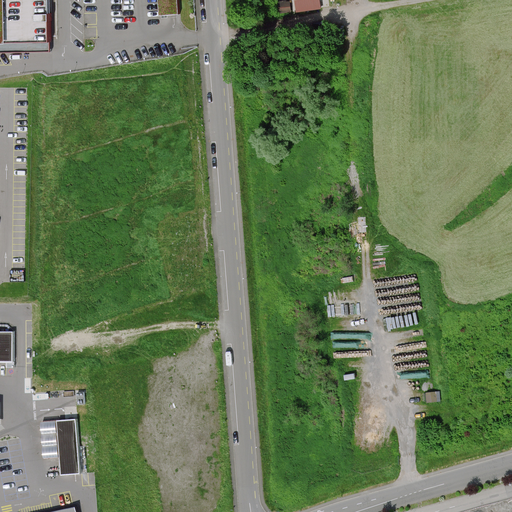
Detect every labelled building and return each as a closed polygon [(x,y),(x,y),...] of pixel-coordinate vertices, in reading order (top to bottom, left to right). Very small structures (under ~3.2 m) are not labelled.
[(0,0),(0,50),(53,51),(52,0),(0,0)] [(179,0),(160,0),(162,15),(181,13),(179,0)] [(319,0),(301,0),(298,0),(299,10),(320,8),(319,0)] [(13,332),(0,331),(0,360),(11,360),(13,332)] [(69,419),(60,420),(64,474),(74,473),(83,473),(78,418),(69,419)]
